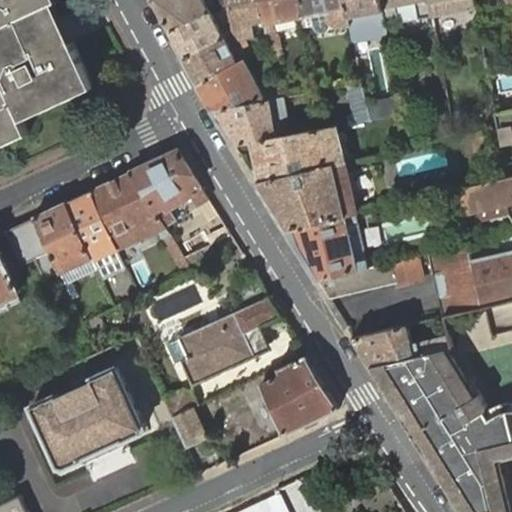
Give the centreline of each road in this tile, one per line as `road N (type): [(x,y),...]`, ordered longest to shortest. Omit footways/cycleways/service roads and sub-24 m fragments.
road 1 (tertiary): [(376,419),(182,111)]
road 2 (residential): [(174,511),(376,419)]
road 3 (residential): [(0,201),(182,111)]
road 4 (tertiary): [(182,111),(123,0)]
